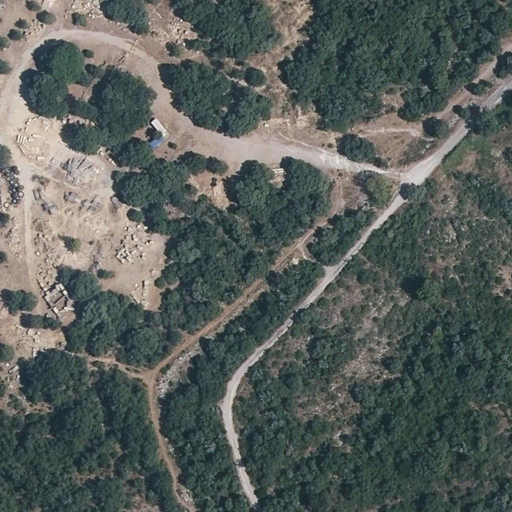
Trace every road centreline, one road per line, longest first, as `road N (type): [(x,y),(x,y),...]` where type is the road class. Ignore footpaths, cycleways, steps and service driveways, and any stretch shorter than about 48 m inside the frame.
road 1 (unclassified): [(511,79),(236,372),(228,429),(258,511)]
road 2 (track): [(0,131),(15,68),(53,37),(83,36),(151,64),(196,122),(227,142),(414,178)]
